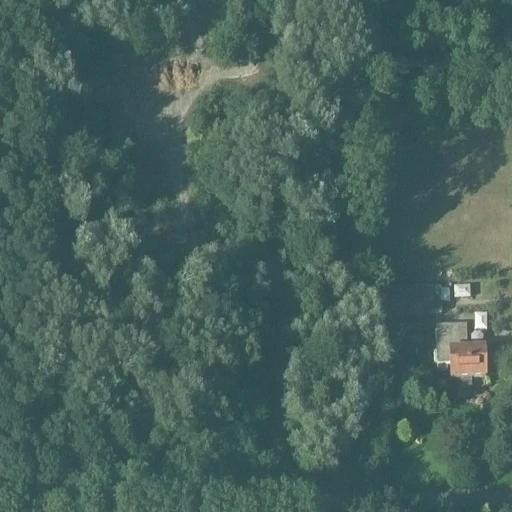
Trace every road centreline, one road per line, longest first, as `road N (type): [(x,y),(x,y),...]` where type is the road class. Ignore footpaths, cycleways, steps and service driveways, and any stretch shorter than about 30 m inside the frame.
road 1 (unclassified): [(511,497),(325,504),(291,489),(277,276),(258,256),(179,239),(178,106),(186,83)]
road 2 (track): [(250,74),(511,73)]
road 3 (track): [(186,83),(246,80),(269,44),(282,0)]
